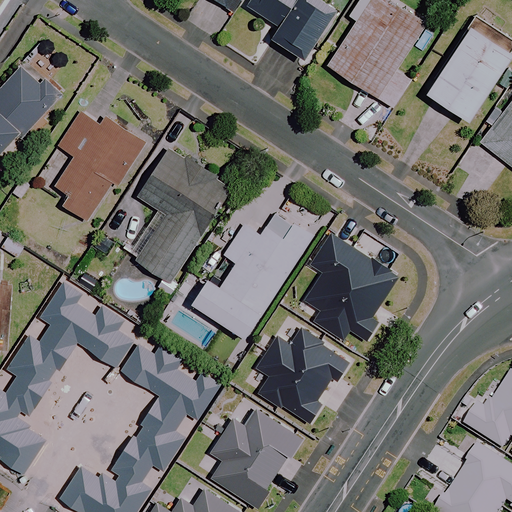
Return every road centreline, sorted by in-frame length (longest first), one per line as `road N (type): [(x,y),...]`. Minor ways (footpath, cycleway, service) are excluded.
road 1 (residential): [(91,0),(511,282)]
road 2 (residential): [(511,284),(454,332),(330,511)]
